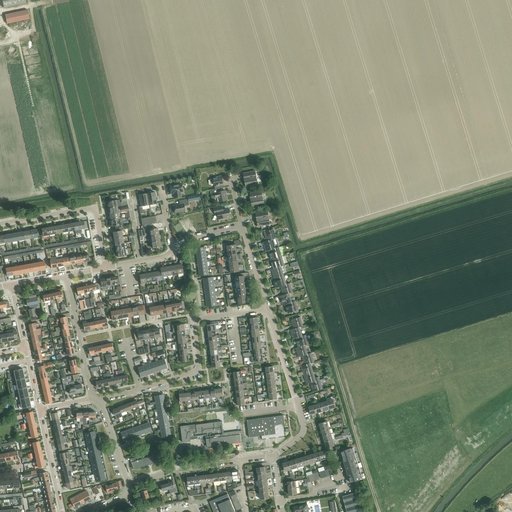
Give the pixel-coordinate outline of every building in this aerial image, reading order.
[(27,10),(5,15),(7,24),(29,20),(27,10)] [(246,185),(257,183),(255,172),(244,174),(246,185)] [(211,185),(214,184),(215,190),(224,188),(222,177),(213,179),(210,180),(211,185)] [(174,199),(182,197),(181,193),(183,192),(182,184),(170,186),(171,194),(173,194),(174,199)] [(216,198),(218,198),(219,202),(227,200),(225,191),(220,192),(219,189),(210,191),(211,194),(214,193),(216,198)] [(147,194),(149,205),(157,204),(156,202),(158,198),(155,197),(155,192),(152,193),(152,192),(151,192),(150,192),(149,193),(147,194)] [(252,206),(264,203),(261,192),(250,194),(252,206)] [(141,207),(139,207),(140,213),(143,213),(142,206),(149,205),(147,194),(139,195),(141,207)] [(180,205),(173,206),(174,213),(185,211),(184,206),(189,205),(188,203),(188,201),(201,199),(200,195),(187,197),(188,199),(179,201),(180,205)] [(116,200),(107,202),(108,208),(117,206),(120,206),(127,205),(127,202),(127,200),(121,201),(122,203),(120,203),(119,200),(116,200)] [(223,210),(223,206),(214,208),(215,214),(218,213),(219,220),(231,217),(229,209),(223,210)] [(258,226),(270,224),(268,212),(256,215),(258,226)] [(151,217),(148,217),(149,221),(149,225),(151,224),(152,224),(155,224),(157,223),(155,216),(151,217)] [(115,226),(116,229),(123,227),(122,224),(121,219),(120,219),(110,220),(112,227),(115,226)] [(74,223),(75,231),(82,229),(85,229),(84,221),(74,223)] [(54,226),(56,234),(62,233),(61,225),(54,226)] [(113,232),(114,238),(123,237),(122,231),(123,231),(123,227),(116,229),(116,232),(113,232)] [(264,232),(267,241),(273,239),(277,238),(274,229),(264,232)] [(266,251),(269,250),(279,247),(276,248),(273,239),(267,241),(263,242),(266,251)] [(227,246),(227,251),(237,250),(236,249),(236,246),(239,246),(239,240),(235,241),(235,243),(232,243),(232,245),(227,246)] [(116,251),(125,249),(127,249),(126,243),(124,243),(115,244),(116,251)] [(271,256),(270,257),(271,259),(272,259),(282,256),(279,247),(269,250),(271,256)] [(227,251),(228,257),(237,256),(237,254),(237,251),(240,251),(240,248),(236,249),(237,250),(227,251)] [(82,255),(83,262),(90,261),(88,254),(85,254),(84,252),(81,252),(82,255)] [(197,255),(198,262),(207,261),(207,262),(210,262),(210,259),(207,260),(206,255),(206,254),(197,255)] [(237,256),(228,257),(229,262),(238,261),(238,260),(241,259),(241,256),(240,254),(237,254),(237,256)] [(180,264),(177,265),(176,265),(178,274),(183,273),(182,268),(185,267),(183,255),(179,256),(180,261),(179,261),(180,264)] [(271,269),(281,266),(285,265),(282,256),(272,259),(275,268),(271,269)] [(56,260),(58,267),(65,266),(63,258),(56,260)] [(229,262),(230,267),(239,266),(239,265),(238,262),(242,262),(241,259),(238,260),(238,261),(229,262)] [(51,268),(58,267),(56,260),(50,261),(51,268)] [(198,262),(199,269),(208,267),(208,269),(211,268),(211,266),(208,267),(207,262),(207,261),(198,262)] [(33,264),(26,265),(28,272),(35,271),(33,264)] [(26,265),(20,266),(22,273),(28,272),(26,265)] [(230,267),(230,273),(239,272),(239,267),(242,267),(242,265),(239,265),(239,266),(230,267)] [(20,266),(13,267),(14,275),(22,273),(20,266)] [(271,269),(274,278),(284,275),(281,266),(271,269)] [(13,267),(6,269),(7,276),(14,275),(13,267)] [(209,275),(209,276),(212,275),(212,273),(209,273),(208,269),(208,267),(199,269),(200,276),(209,275)] [(155,272),(157,281),(162,280),(162,277),(161,271),(160,271),(156,272),(156,268),(153,269),(154,272),(155,272)] [(150,273),(151,282),(157,281),(155,272),(154,272),(151,273),(150,269),(148,270),(149,273),(150,273)] [(144,274),(146,283),(151,282),(150,273),(149,273),(146,274),(145,270),(143,271),(143,274),(144,274)] [(141,284),(146,283),(144,274),(143,274),(140,275),(140,271),(137,272),(138,275),(139,275),(141,284)] [(235,277),(236,283),(245,281),(245,280),(244,277),(248,277),(247,273),(235,274),(235,277)] [(277,287),(280,286),(287,284),(284,275),(274,278),(277,287)] [(236,283),(236,288),(245,287),(245,285),(245,282),(248,282),(248,280),(245,280),(245,281),(236,283)] [(280,286),(283,295),(289,293),(293,292),(290,283),(287,284),(280,286)] [(89,286),(90,292),(91,298),(94,297),(94,294),(100,293),(98,284),(95,285),(95,284),(89,286)] [(236,288),(237,293),(246,292),(246,291),(246,288),(249,287),(249,285),(245,285),(245,287),(236,288)] [(237,293),(238,299),(247,297),(247,296),(246,293),(250,293),(249,290),(246,291),(246,292),(237,293)] [(30,299),(26,300),(27,306),(29,306),(30,308),(30,309),(28,310),(30,317),(36,316),(34,308),(33,309),(32,307),(32,305),(37,304),(36,298),(36,297),(35,295),(33,295),(33,293),(28,294),(29,299),(30,299)] [(286,304),(292,302),(289,293),(283,295),(280,296),(282,305),(286,304)] [(250,296),(247,296),(247,297),(238,299),(239,304),(248,303),(247,299),(250,298),(250,296)] [(0,302),(0,306),(0,308),(1,312),(4,311),(3,308),(6,307),(7,308),(10,308),(9,301),(6,302),(5,301),(0,302)] [(292,302),(286,304),(289,313),(299,310),(296,301),(292,302)] [(146,305),(148,311),(150,311),(150,316),(156,315),(154,307),(149,307),(148,305),(146,305)] [(108,313),(109,320),(112,319),(112,320),(117,319),(116,311),(110,311),(111,313),(108,313)] [(290,330),(303,326),(301,317),(291,320),(294,329),(290,330)] [(251,323),(247,323),(247,326),(251,326),(251,325),(258,324),(258,318),(250,319),(251,323)] [(28,324),(30,331),(36,329),(35,326),(38,325),(38,322),(28,324)] [(207,325),(208,331),(216,330),(216,329),(215,326),(219,325),(218,323),(215,323),(215,324),(207,325)] [(173,333),(177,332),(176,331),(184,330),(183,324),(176,325),(176,329),(173,330),(173,333)] [(248,332),(252,332),(251,331),(259,330),(258,324),(251,325),(251,326),(251,329),(248,329),(248,332)] [(293,339),(296,338),(303,336),(300,327),(303,326),(290,330),(293,339)] [(31,337),(37,335),(40,335),(46,333),(46,331),(44,331),(41,332),(40,328),(36,329),(30,331),(31,337)] [(208,331),(209,337),(217,336),(217,335),(216,332),(220,331),(219,329),(216,329),(216,330),(208,331)] [(173,336),(174,339),(177,338),(177,337),(185,336),(184,330),(176,331),(177,332),(177,336),(173,336)] [(249,338),(252,338),(252,337),(260,336),(259,330),(251,331),(252,332),(252,335),(248,335),(249,338)] [(135,341),(139,341),(144,340),(142,331),(137,332),(134,333),(135,341)] [(13,332),(7,334),(8,341),(14,340),(14,339),(17,339),(16,333),(13,333),(13,332)] [(209,337),(210,343),(217,342),(217,341),(217,338),(220,338),(220,335),(217,335),(217,336),(209,337)] [(296,338),(299,347),(295,348),(309,344),(306,335),(303,336),(296,338)] [(177,338),(178,342),(171,343),(171,345),(174,344),(175,345),(179,345),(178,344),(186,343),(185,336),(177,337),(177,338)] [(249,342),(250,344),(253,344),(253,343),(261,342),(260,336),(252,337),(252,338),(253,341),(249,342)] [(210,343),(210,349),(218,348),(218,344),(221,344),(221,342),(221,341),(217,341),(217,342),(210,343)] [(253,344),(250,344),(250,348),(250,351),(254,350),(254,349),(262,348),(261,342),(253,343),(253,344)] [(175,351),(179,351),(179,350),(187,349),(186,343),(178,344),(179,345),(175,345),(175,351)] [(302,356),(308,354),(305,345),(309,344),(295,348),(298,357),(302,356)] [(74,354),(72,347),(66,349),(67,352),(63,353),(64,356),(74,354)] [(210,349),(211,356),(219,355),(219,354),(218,350),(222,350),(222,347),(218,348),(210,349)] [(251,357),(255,356),(255,355),(262,354),(262,348),(254,349),(254,350),(254,353),(251,354),(251,356),(251,357)] [(211,356),(212,362),(220,361),(220,360),(219,356),(223,356),(223,353),(219,354),(219,355),(211,356)] [(302,356),(305,365),(311,363),(314,362),(312,353),(308,354),(302,356)] [(252,360),(252,363),(256,362),(263,361),(262,354),(255,355),(255,356),(255,360),(252,360)] [(177,361),(177,363),(181,363),(181,362),(188,361),(187,355),(176,356),(176,358),(180,357),(180,360),(177,361)] [(158,361),(157,361),(161,370),(167,368),(164,360),(165,360),(164,356),(161,357),(162,360),(158,361)] [(150,364),(154,373),(161,370),(157,361),(158,361),(157,358),(155,359),(156,362),(151,363),(150,364)] [(223,359),(220,360),(220,361),(212,362),(213,368),(220,367),(220,363),(223,362),(223,359)] [(144,366),(147,375),(154,373),(150,364),(151,363),(151,361),(148,361),(149,364),(145,365),(144,366)] [(38,367),(39,373),(45,372),(45,368),(52,367),(51,362),(47,364),(47,365),(38,367)] [(143,366),(137,368),(140,377),(147,375),(144,366),(145,365),(144,363),(142,364),(143,366)] [(301,366),(304,375),(314,372),(311,363),(305,365),(301,366)] [(78,372),(76,366),(70,367),(71,371),(68,371),(68,374),(71,373),(71,374),(78,372)] [(264,375),(267,375),(266,374),(274,373),(273,366),(266,367),(266,372),(262,373),(262,375),(264,375)] [(234,372),(234,379),(242,378),(242,377),(242,373),(246,372),(246,370),(241,370),(241,371),(234,372)] [(107,376),(108,379),(109,385),(115,384),(114,378),(113,375),(111,375),(110,371),(106,371),(107,373),(106,373),(107,376)] [(307,384),(310,383),(320,380),(319,377),(315,378),(314,372),(304,375),(307,384)] [(262,379),(263,382),(267,381),(275,380),(274,373),(266,374),(267,375),(264,375),(265,379),(262,379)] [(61,378),(64,389),(69,388),(70,394),(76,393),(75,386),(74,382),(69,383),(68,376),(61,378)] [(234,379),(235,386),(243,385),(243,383),(242,380),(247,379),(246,376),(242,377),(242,378),(234,379)] [(97,388),(104,386),(109,385),(108,379),(98,381),(97,378),(95,378),(95,382),(97,388)] [(264,389),(268,388),(268,387),(276,386),(275,380),(267,381),(263,382),(267,381),(268,385),(263,386),(264,389)] [(323,389),(320,380),(310,383),(313,392),(323,389)] [(235,386),(236,392),(244,391),(244,390),(243,386),(248,385),(247,383),(243,383),(243,385),(235,386)] [(264,395),(269,394),(276,393),(276,386),(268,387),(268,388),(268,392),(264,392),(264,395)] [(218,397),(222,396),(222,400),(225,400),(224,396),(223,388),(216,389),(218,397)] [(211,398),(212,398),(216,397),(216,401),(219,401),(218,397),(216,389),(210,390),(211,398)] [(236,392),(237,399),(245,398),(245,396),(244,393),(249,392),(248,389),(244,390),(244,391),(236,392)] [(205,399),(206,399),(206,398),(209,398),(210,402),(213,401),(212,398),(211,398),(210,390),(204,391),(205,399)] [(199,399),(200,399),(203,399),(204,402),(206,402),(206,399),(205,399),(204,391),(198,392),(199,399)] [(187,401),(188,401),(191,400),(191,404),(194,404),(194,400),(193,400),(192,392),(186,393),(187,401)] [(194,400),(197,400),(198,403),(200,403),(200,399),(199,399),(198,392),(192,392),(193,400),(194,400)] [(188,405),(188,401),(187,401),(186,393),(180,394),(181,402),(185,401),(185,405),(188,405)] [(265,399),(265,402),(270,401),(270,400),(277,399),(276,393),(269,394),(269,398),(265,399)] [(237,399),(238,405),(245,404),(245,399),(249,399),(249,396),(245,396),(245,398),(237,399)] [(328,404),(330,409),(336,408),(333,399),(332,397),(326,399),(327,401),(328,404)] [(132,408),(132,409),(136,407),(137,410),(139,409),(138,406),(136,401),(130,403),(131,404),(132,408)] [(156,404),(157,409),(166,408),(164,401),(155,402),(149,403),(150,406),(156,404)] [(322,404),(324,411),(330,409),(328,404),(327,401),(321,403),(322,404)] [(315,405),(317,413),(324,411),(322,404),(321,403),(315,405)] [(309,407),(311,415),(317,413),(315,405),(309,407)] [(117,414),(120,413),(118,408),(112,410),(114,415),(116,419),(118,418),(117,414)] [(157,412),(158,416),(167,414),(166,408),(157,409),(154,410),(154,412),(157,412)] [(27,416),(28,420),(33,418),(32,412),(23,414),(23,417),(27,416)] [(51,414),(52,420),(59,419),(58,415),(61,415),(60,412),(51,414)] [(158,419),(159,423),(168,421),(167,414),(158,416),(155,417),(155,419),(158,419)] [(284,415),(247,420),(249,438),(262,436),(262,439),(285,436),(283,425),(285,424),(284,416),(284,415)] [(156,424),(156,426),(159,425),(160,429),(169,428),(168,421),(159,423),(156,423),(156,424)] [(189,425),(181,426),(183,442),(191,441),(191,440),(198,439),(198,436),(206,435),(206,439),(207,447),(223,445),(221,433),(224,433),(222,421),(216,422),(207,423),(196,425),(196,424),(189,425)] [(319,424),(321,430),(329,427),(327,421),(319,424)] [(142,425),(145,433),(151,431),(148,423),(142,425)] [(134,428),(138,436),(145,433),(142,425),(134,428)] [(321,430),(323,436),(331,434),(329,427),(321,430)] [(128,430),(131,438),(138,436),(134,428),(128,430)] [(171,436),(169,428),(160,429),(157,430),(157,431),(158,432),(161,432),(162,438),(171,436)] [(32,438),(38,437),(36,430),(30,432),(31,435),(28,436),(28,438),(32,438)] [(123,441),(131,438),(128,430),(120,433),(123,441)] [(221,433),(223,445),(241,443),(240,433),(242,433),(242,431),(240,431),(224,433),(221,433)] [(94,432),(85,434),(86,440),(96,438),(94,432)] [(323,436),(325,442),(333,439),(331,434),(323,436)] [(58,445),(64,443),(66,443),(66,439),(70,438),(69,435),(66,436),(63,437),(56,438),(58,445)] [(96,438),(86,440),(88,447),(98,445),(96,438)] [(335,446),(333,439),(325,442),(327,448),(335,446)] [(98,445),(88,447),(89,454),(99,452),(98,445)] [(352,448),(340,452),(344,462),(356,458),(352,448)] [(319,452),(322,460),(328,458),(325,450),(319,452)] [(99,452),(89,454),(91,461),(100,459),(99,452)] [(313,454),(316,462),(322,460),(319,452),(313,454)] [(158,454),(131,462),(133,470),(161,461),(158,454)] [(307,456),(310,464),(316,462),(313,454),(307,456)] [(301,458),(304,466),(310,464),(307,456),(301,458)] [(61,460),(62,466),(69,464),(71,464),(70,460),(73,459),(73,457),(61,460)] [(295,459),(298,468),(304,466),(301,458),(295,459)] [(356,458),(344,462),(347,472),(359,468),(356,458)] [(100,459),(91,461),(92,468),(102,465),(100,459)] [(289,461),(292,470),(298,468),(295,459),(289,461)] [(35,468),(44,466),(43,460),(37,461),(38,465),(34,465),(35,468)] [(286,471),(289,470),(291,477),(287,477),(287,480),(294,480),(294,478),(293,477),(293,475),(292,470),(289,461),(283,463),(286,471)] [(102,465),(92,468),(94,474),(103,472),(102,465)] [(64,471),(65,477),(72,476),(71,473),(73,473),(73,471),(78,470),(77,468),(75,469),(70,470),(64,471)] [(359,468),(347,472),(350,482),(362,478),(359,468)] [(40,473),(41,480),(48,479),(47,472),(40,473)] [(103,472),(94,474),(95,481),(105,479),(103,472)] [(41,480),(43,487),(50,485),(48,479),(41,480)] [(79,484),(78,480),(66,483),(68,489),(74,487),(74,485),(79,484)] [(118,490),(118,489),(117,488),(121,487),(120,481),(116,482),(116,483),(105,486),(107,492),(118,490)] [(43,487),(44,493),(51,492),(50,485),(43,487)] [(74,507),(91,498),(86,491),(70,499),(74,507)] [(44,493),(46,501),(53,499),(51,492),(44,493)] [(356,493),(355,494),(343,497),(347,511),(357,511),(361,511),(356,493)] [(213,511),(235,511),(228,494),(211,501),(210,503),(213,511)]
